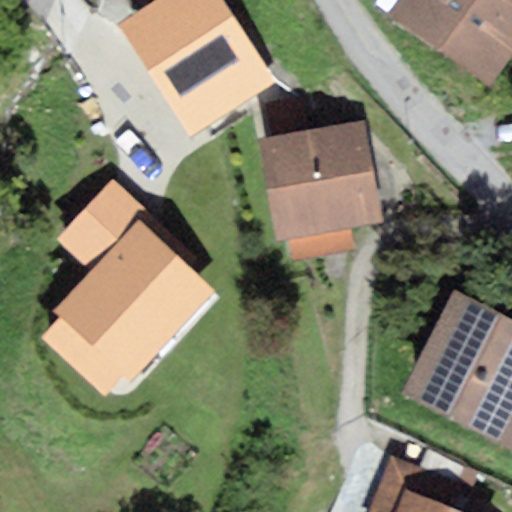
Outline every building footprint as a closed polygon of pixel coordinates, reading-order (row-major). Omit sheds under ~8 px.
[(275,81),(221,0),(159,0),(118,28),(190,137),(275,81)] [(511,0),(400,0),(387,19),(488,89),(511,53),(511,0)] [(384,224),(365,121),(256,142),(275,244),(286,242),(353,230),(384,224)] [(54,241),(90,275),(140,223),(147,215),(112,181),(54,241)] [(130,383),(215,294),(140,223),(90,275),(55,313),(62,319),(41,340),(103,399),(123,377),(130,383)] [(353,230),(286,242),(291,264),(357,251),(353,230)] [(511,453),(511,304),(504,316),(454,291),(400,396),(511,453)] [(466,488),(390,458),(368,511),(461,511),(457,510),(466,488)]
